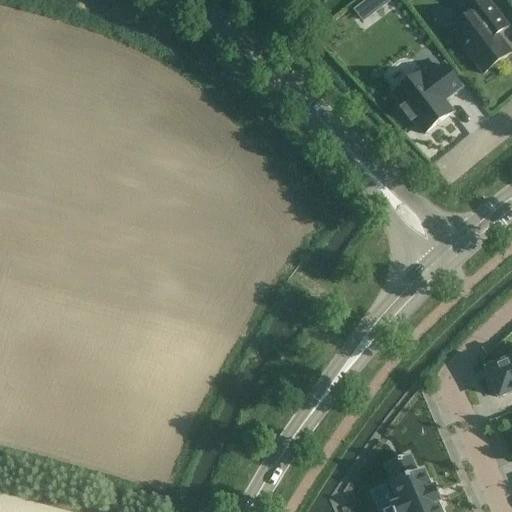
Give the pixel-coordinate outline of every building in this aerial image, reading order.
[(376,0),(383,9),(394,0),(376,0)] [(467,18),(450,31),(483,75),(511,54),(497,36),(497,31),(495,29),(503,24),(507,28),(508,28),(487,0),(463,0),(457,5),(467,18)] [(422,73),(393,94),(405,110),(402,112),(411,123),(414,121),(424,134),(451,114),(443,102),(460,89),(443,67),(427,79),(422,73)] [(511,361),(488,372),(491,378),(487,380),(493,392),(496,391),(499,398),(511,391),(511,361)] [(442,504),(435,489),(431,491),(423,472),(417,475),(410,457),(388,466),(396,484),(390,486),(398,505),(391,508),(392,511),(440,511),(438,506),(442,504)]
